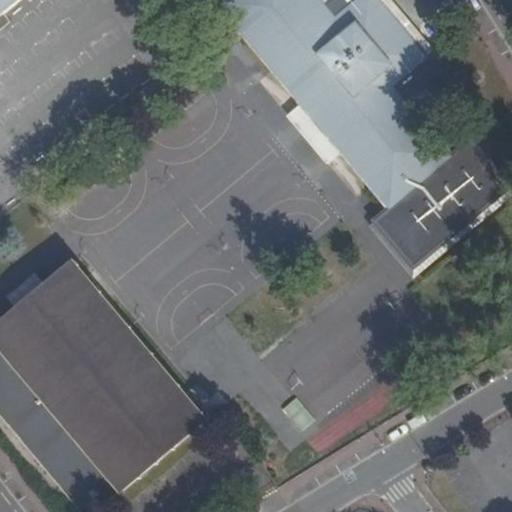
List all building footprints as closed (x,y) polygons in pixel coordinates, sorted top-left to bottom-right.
[(0,0),(0,9),(10,0),(0,0)] [(323,160),(340,147),(388,204),(450,153),(403,96),(438,67),(382,0),(219,0),(249,36),(300,97),(283,111),(294,124),(311,111),(330,134),(314,147),(323,160)] [(464,141),(450,153),(388,204),(374,216),(413,263),(503,188),(464,141)] [(0,316),(0,346),(117,485),(120,489),(204,417),(69,256),(0,316)] [(0,414),(81,511),(85,511),(117,485),(0,346),(0,414)] [(298,398),(285,408),(302,431),(315,420),(298,398)]
